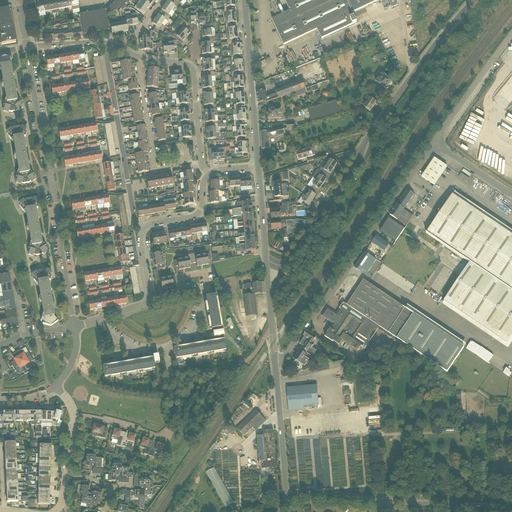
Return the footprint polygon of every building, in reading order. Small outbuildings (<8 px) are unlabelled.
[(59,10),(65,8),(63,0),(57,1),(59,10)] [(70,0),(63,0),(65,8),(71,7),(72,7),(70,0)] [(79,9),(77,0),(70,0),(72,7),(71,7),(72,11),(79,9)] [(80,17),(83,34),(109,29),(107,16),(126,3),(124,0),(116,0),(106,10),(80,14),(80,15),(80,17)] [(284,0),(290,11),(272,19),(284,45),(317,29),(322,39),(357,22),(353,13),(349,5),(347,0),(284,0)] [(347,0),(349,5),(353,13),(380,0),(347,0)] [(59,10),(57,1),(50,2),(52,11),(52,14),(59,13),(59,10)] [(150,5),(143,1),(140,5),(147,10),(150,5)] [(167,1),(164,6),(171,10),(174,6),(176,8),(178,5),(173,1),(171,4),(167,1)] [(230,6),(235,6),(234,1),(226,1),(226,7),(224,7),(224,10),(230,9),(230,6)] [(45,12),(52,11),(50,2),(44,3),(45,12)] [(44,3),(37,5),(38,13),(45,12),(44,3)] [(140,5),(137,10),(143,14),(147,10),(140,5)] [(168,15),(171,10),(164,6),(161,10),(165,13),(164,15),(169,19),(170,16),(168,15)] [(236,17),(235,12),(230,12),(230,9),(224,10),(222,10),(222,13),(223,13),(224,18),(225,18),(236,17)] [(0,44),(1,44),(1,45),(15,43),(10,12),(0,14),(0,44)] [(205,25),(205,23),(208,22),(208,17),(207,17),(204,17),(204,16),(199,16),(198,13),(195,13),(196,15),(196,20),(199,20),(199,26),(205,25)] [(168,22),(167,21),(169,19),(164,15),(162,17),(158,15),(155,19),(162,24),(165,26),(168,22)] [(188,24),(183,20),(181,17),(179,20),(182,22),(187,26),(188,24)] [(231,23),(236,22),(236,17),(225,18),(225,23),(225,26),(231,26),(231,23)] [(156,26),(154,29),(159,32),(161,30),(159,28),(162,24),(155,19),(152,23),(156,26)] [(183,28),(180,32),(187,38),(190,34),(185,29),(187,26),(182,22),(180,24),(183,28)] [(237,33),(237,28),(232,29),(231,26),(225,26),(226,29),(228,29),(228,34),(237,33)] [(215,39),(220,39),(220,34),(215,35),(214,29),(212,28),(206,28),(207,31),(202,32),(202,37),(208,37),(209,40),(215,39)] [(62,32),(63,38),(64,39),(73,37),(72,31),(72,30),(63,32),(62,32)] [(81,30),(72,31),(73,37),(73,38),(82,36),(81,30)] [(178,30),(174,34),(172,36),(177,40),(179,38),(183,42),(187,38),(180,32),(178,30)] [(53,33),(54,38),(54,39),(63,38),(62,32),(63,32),(63,31),(53,33)] [(45,40),(54,38),(53,33),(53,32),(44,33),(45,40)] [(233,39),(237,39),(237,33),(228,34),(225,34),(226,38),(227,39),(226,40),(227,43),(233,42),(233,39)] [(149,44),(149,41),(151,41),(151,36),(142,37),(142,39),(139,39),(140,45),(149,44)] [(212,44),(211,44),(210,44),(210,43),(215,42),(215,39),(209,40),(209,43),(201,43),(201,49),(211,48),(212,47),(213,47),(213,46),(213,45),(213,44),(212,44)] [(168,45),(169,54),(175,54),(174,48),(177,47),(177,42),(176,41),(173,41),(174,44),(168,45)] [(163,54),(169,54),(168,45),(163,45),(162,42),(159,42),(159,43),(160,49),(163,48),(163,54)] [(227,43),(221,43),(221,46),(229,45),(230,50),(241,50),(241,44),(233,45),(233,42),(227,43)] [(218,56),(217,53),(214,53),(213,48),(211,48),(201,49),(202,55),(208,54),(208,57),(215,56),(218,56)] [(237,55),(242,55),(241,50),(230,50),(230,56),(231,56),(231,59),(237,58),(237,55)] [(0,65),(10,64),(12,59),(5,57),(5,56),(2,57),(0,58),(0,65)] [(208,60),(202,60),(203,66),(212,65),(215,65),(215,56),(208,57),(208,60)] [(43,69),(44,69),(48,68),(48,69),(54,68),(54,67),(52,57),(46,58),(46,59),(42,60),(43,64),(42,65),(43,69)] [(243,66),(242,61),(237,61),(237,58),(231,59),(231,62),(230,62),(230,67),(234,67),(243,66)] [(121,69),(122,69),(131,67),(133,67),(133,65),(131,65),(130,60),(123,62),(121,62),(121,65),(120,65),(121,69)] [(0,69),(1,71),(3,81),(2,81),(1,85),(1,86),(4,89),(5,88),(6,99),(5,99),(4,102),(6,103),(6,104),(17,102),(17,101),(16,101),(15,93),(16,93),(16,90),(14,89),(12,77),(14,75),(12,72),(11,73),(10,65),(10,64),(0,65),(0,69)] [(203,66),(203,71),(209,71),(209,74),(216,73),(216,70),(212,71),(212,65),(203,66)] [(237,72),(243,71),(243,66),(234,67),(234,72),(231,72),(231,75),(237,74),(237,72)] [(183,84),(186,84),(185,78),(182,78),(182,71),(176,72),(177,84),(183,83),(183,84)] [(176,72),(171,72),(171,81),(168,81),(169,89),(177,88),(177,84),(176,72)] [(388,79),(388,78),(384,75),(384,76),(381,74),(380,72),(377,76),(378,78),(376,80),(379,82),(378,84),(380,85),(379,86),(381,88),(382,86),(386,89),(391,81),(388,79)] [(123,77),(122,77),(123,81),(128,80),(135,79),(135,78),(133,78),(133,73),(123,75),(123,77)] [(210,77),(202,77),(202,83),(211,82),(211,77),(216,76),(216,73),(209,74),(210,77)] [(243,82),(242,77),(237,77),(237,74),(231,75),(231,78),(230,78),(231,83),(234,83),(243,82)] [(83,89),(90,88),(88,78),(81,79),(82,82),(83,89)] [(266,91),(257,92),(258,103),(267,102),(295,92),(303,89),(306,88),(303,81),(276,91),(277,94),(267,98),(266,91)] [(202,83),(202,89),(209,88),(209,91),(215,90),(215,87),(212,88),(211,82),(202,83)] [(238,88),(243,88),(243,82),(234,83),(235,88),(232,88),(233,91),(238,91),(238,88)] [(103,90),(99,90),(91,92),(92,99),(101,97),(104,97),(104,95),(103,90)] [(175,94),(176,94),(176,99),(179,99),(188,98),(188,93),(182,93),(181,90),(174,91),(174,93),(175,94)] [(209,94),(203,94),(203,100),(213,99),(212,94),(216,93),(215,90),(209,91),(209,94)] [(244,99),(244,93),(239,94),(238,91),(233,91),(233,94),(233,100),(236,100),(236,99),(244,99)] [(136,92),(127,94),(128,97),(130,97),(131,102),(138,101),(138,98),(139,98),(139,95),(136,95),(136,92)] [(372,99),(374,96),(369,92),(365,98),(368,100),(364,107),(370,111),(377,102),(372,99)] [(93,106),(102,104),(101,97),(92,99),(93,106)] [(182,104),(189,104),(188,98),(179,99),(179,104),(175,105),(176,105),(176,108),(182,107),(182,104)] [(203,100),(204,105),(210,105),(210,108),(217,107),(217,104),(213,105),(213,99),(203,100)] [(240,104),(245,104),(244,99),(236,99),(236,100),(236,105),(234,105),(234,108),(240,107),(240,104)] [(4,102),(3,106),(2,109),(4,109),(3,112),(9,113),(9,112),(11,112),(16,111),(18,110),(19,111),(23,108),(22,106),(23,105),(21,103),(21,102),(19,100),(18,100),(17,101),(17,102),(6,104),(6,103),(4,102)] [(308,109),(311,122),(341,114),(337,100),(308,109)] [(94,113),(103,111),(104,111),(103,104),(102,104),(93,106),(94,113)] [(190,115),(189,110),(182,110),(182,107),(176,108),(176,111),(179,110),(180,116),(190,115)] [(217,116),(217,110),(217,107),(210,108),(210,111),(204,111),(205,117),(217,116)] [(245,115),(245,110),(240,110),(240,107),(234,108),(234,111),(233,111),(233,116),(245,115)] [(272,107),(272,108),(270,108),(270,113),(268,114),(269,119),(278,119),(278,114),(281,114),(281,107),(277,107),(272,107)] [(95,120),(104,118),(103,111),(94,113),(95,120)] [(184,121),(190,121),(190,115),(180,116),(180,121),(177,122),(177,125),(184,124),(184,121)] [(239,121),(246,120),(245,115),(233,116),(234,124),(240,124),(239,121)] [(205,117),(205,122),(211,122),(212,125),(218,124),(221,124),(220,121),(218,121),(217,116),(205,117)] [(190,127),(184,127),(184,124),(177,125),(177,128),(181,127),(181,133),(191,132),(190,127)] [(212,128),(206,128),(206,134),(219,133),(218,124),(212,125),(212,128)] [(245,131),(245,126),(240,127),(240,124),(234,124),(234,127),(233,127),(234,132),(237,132),(245,131)] [(23,136),(25,137),(26,134),(27,130),(26,130),(26,128),(21,126),(21,127),(19,127),(13,128),(12,129),(11,128),(7,131),(8,133),(7,134),(9,137),(11,139),(13,142),(12,138),(23,136)] [(268,129),(268,132),(261,132),(262,149),(270,149),(269,138),(276,136),(276,137),(286,134),(283,127),(274,129),(268,129)] [(241,137),(246,137),(245,131),(237,132),(237,137),(235,138),(235,141),(241,140),(241,137)] [(182,138),(178,139),(179,142),(186,141),(185,138),(191,138),(191,132),(181,133),(182,138)] [(206,134),(207,139),(213,139),(213,142),(220,141),(219,133),(206,134)] [(23,137),(23,136),(12,138),(13,142),(14,142),(16,152),(15,153),(14,156),(14,157),(16,160),(17,160),(19,170),(18,170),(19,176),(30,173),(29,173),(27,165),(28,165),(29,162),(27,161),(25,148),(26,147),(24,144),(23,137)] [(247,148),(246,143),(241,143),(241,140),(235,141),(235,144),(234,144),(235,149),(238,149),(247,148)] [(217,148),(209,149),(209,156),(212,155),(213,161),(218,161),(217,148)] [(226,148),(217,148),(218,161),(224,160),(223,154),(226,154),(226,148)] [(238,149),(238,154),(236,154),(236,157),(242,156),(242,153),(247,153),(247,148),(238,149)] [(299,160),(313,156),(315,155),(313,148),(310,149),(310,148),(296,152),(299,160)] [(140,154),(135,154),(136,161),(147,159),(146,154),(147,154),(147,152),(140,154)] [(338,166),(340,162),(333,157),(331,160),(331,159),(327,164),(334,169),(336,165),(338,166)] [(434,185),(447,166),(434,158),(422,177),(434,185)] [(137,167),(148,165),(147,160),(148,160),(148,159),(147,159),(136,161),(137,167)] [(110,163),(103,164),(104,171),(111,170),(110,163)] [(327,164),(325,163),(319,171),(323,173),(330,178),(332,174),(331,173),(334,169),(327,164)] [(148,166),(150,166),(149,165),(148,165),(137,167),(138,173),(149,171),(148,166)] [(21,185),(21,184),(23,184),(29,183),(30,182),(31,183),(36,180),(34,178),(35,177),(33,174),(31,172),(30,173),(19,176),(18,170),(17,174),(16,177),(15,181),(16,181),(16,183),(21,185)] [(113,177),(111,170),(104,171),(105,178),(113,177)] [(173,185),(171,172),(170,173),(170,174),(165,175),(167,186),(173,185)] [(327,181),(330,178),(323,173),(321,176),(320,175),(317,180),(323,185),(326,181),(327,181)] [(153,176),(151,176),(151,178),(146,178),(148,189),(155,188),(153,177),(153,176)] [(114,183),(113,177),(105,178),(107,185),(114,183)] [(320,189),(323,185),(317,180),(313,185),(314,186),(312,188),(312,189),(319,193),(322,189),(320,189)] [(281,181),(272,182),(273,187),(274,186),(275,191),(287,190),(287,184),(281,184),(281,181)] [(107,185),(108,191),(115,190),(114,183),(107,185)] [(316,197),(319,193),(312,189),(312,188),(309,186),(304,195),(313,200),(315,196),(316,197)] [(390,215),(397,220),(414,194),(407,189),(390,215)] [(273,196),(274,201),(282,200),(282,197),(289,196),(288,192),(287,192),(287,190),(275,191),(275,196),(273,196)] [(298,203),(308,209),(311,205),(310,204),(313,200),(304,195),(298,203)] [(470,263),(464,271),(444,301),(507,343),(511,335),(511,235),(452,195),(426,233),(470,263)] [(39,205),(40,202),(38,202),(39,199),(34,198),(33,199),(32,198),(26,199),(24,201),(24,199),(19,203),(21,205),(19,206),(21,208),(23,211),(26,214),(25,210),(25,209),(36,207),(36,208),(38,209),(39,205)] [(233,209),(251,208),(251,202),(249,202),(248,198),(241,199),(242,202),(242,205),(233,206),(233,209)] [(287,214),(287,216),(294,215),(293,206),(290,206),(287,207),(280,207),(280,211),(271,212),(272,219),(281,218),(280,214),(287,214)] [(30,232),(31,242),(30,242),(31,247),(42,245),(41,244),(40,237),(41,237),(41,233),(39,233),(37,220),(39,219),(37,216),(36,216),(35,208),(36,208),(36,207),(25,209),(25,210),(26,214),(28,224),(27,224),(26,228),(26,229),(29,232),(30,232)] [(251,208),(233,209),(233,217),(243,216),(252,215),(251,208)] [(243,216),(243,219),(237,220),(237,224),(253,222),(252,215),(243,216)] [(404,229),(389,218),(380,231),(391,239),(393,236),(398,239),(404,229)] [(271,223),(272,229),(281,229),(281,224),(286,224),(286,220),(278,221),(278,222),(271,223)] [(284,235),(284,238),(290,238),(293,237),(294,235),(294,229),(297,228),(296,224),(296,220),(286,220),(286,224),(287,235),(284,235)] [(102,234),(108,233),(107,223),(100,224),(101,226),(102,234)] [(82,226),(82,230),(84,237),(90,236),(88,228),(88,225),(82,226)] [(239,238),(254,237),(253,229),(244,230),(244,234),(239,234),(239,238)] [(158,234),(160,244),(166,243),(165,233),(160,234),(159,232),(158,232),(158,234)] [(154,245),(160,244),(158,234),(153,235),(153,233),(152,233),(154,245)] [(123,235),(115,236),(117,243),(124,242),(123,235)] [(376,235),(372,242),(385,251),(389,244),(376,235)] [(254,237),(239,238),(235,238),(236,246),(239,245),(239,241),(245,241),(245,244),(254,244),(254,237)] [(29,246),(28,249),(27,252),(29,253),(28,255),(33,257),(34,255),(36,256),(41,255),(43,254),(43,255),(48,252),(47,250),(48,249),(46,246),(44,243),(42,245),(31,247),(30,242),(29,246)] [(237,252),(255,250),(254,244),(245,244),(239,245),(236,246),(237,252)] [(126,255),(125,248),(118,249),(119,257),(126,255)] [(161,250),(155,250),(156,254),(152,255),(154,267),(158,266),(159,269),(165,268),(164,265),(162,253),(161,250)] [(361,272),(363,270),(367,273),(371,267),(373,264),(376,260),(365,252),(354,268),(361,272)] [(119,257),(120,263),(130,262),(128,254),(126,255),(119,257)] [(188,255),(188,258),(189,264),(190,264),(196,263),(195,257),(194,254),(191,254),(188,255)] [(206,254),(195,257),(196,263),(197,267),(208,264),(208,260),(211,260),(210,254),(206,254)] [(219,262),(226,260),(225,256),(219,257),(218,254),(212,254),(213,263),(219,262)] [(188,258),(177,260),(174,261),(175,267),(178,266),(179,270),(190,268),(190,264),(189,264),(188,258)] [(123,278),(121,268),(115,269),(116,276),(116,280),(123,278)] [(46,271),(44,270),(38,271),(37,272),(36,271),(32,274),(33,276),(32,277),(34,280),(35,283),(36,282),(36,281),(47,279),(47,280),(48,279),(50,280),(51,277),(52,274),(51,273),(51,271),(46,269),(46,271)] [(0,275),(0,280),(1,285),(11,283),(9,274),(0,275)] [(162,289),(174,287),(173,283),(176,282),(175,276),(172,277),(160,279),(162,289)] [(53,308),(54,305),(52,304),(51,302),(50,294),(49,292),(51,290),(49,288),(47,280),(47,279),(36,281),(36,282),(35,283),(36,283),(38,286),(39,286),(41,296),(40,296),(39,300),(39,301),(41,304),(42,303),(44,314),(43,314),(42,317),(42,318),(43,318),(43,319),(54,317),(54,316),(53,313),(52,308),(53,308)] [(464,348),(364,280),(347,305),(380,327),(379,329),(380,330),(388,335),(387,336),(388,337),(389,336),(390,337),(389,338),(390,339),(391,338),(393,336),(405,344),(447,372),(464,348)] [(255,294),(263,294),(266,293),(265,282),(262,283),(253,284),(253,286),(252,287),(251,284),(244,285),(245,289),(246,289),(247,295),(244,295),(246,317),(256,316),(255,304),(256,303),(255,294)] [(1,285),(0,284),(0,293),(12,292),(11,283),(1,285)] [(0,302),(14,300),(12,292),(0,293),(0,302)] [(121,305),(119,297),(119,295),(113,296),(113,298),(114,306),(121,305)] [(211,330),(221,328),(215,299),(217,298),(216,295),(206,297),(211,330)] [(96,309),(102,308),(101,300),(100,298),(94,299),(94,301),(96,309)] [(0,308),(5,308),(5,311),(15,309),(14,300),(0,302),(0,308)] [(330,328),(325,337),(333,342),(333,341),(340,345),(343,341),(358,351),(359,349),(361,351),(365,349),(379,329),(380,327),(347,305),(343,303),(339,308),(339,309),(336,313),(327,307),(322,316),(333,324),(330,328)] [(17,318),(15,309),(5,311),(7,320),(17,318)] [(49,326),(52,326),(52,325),(58,321),(54,316),(54,317),(43,319),(43,318),(42,318),(41,321),(43,321),(43,324),(49,326)] [(0,324),(0,330),(1,330),(0,327),(2,326),(2,330),(8,329),(18,327),(17,318),(7,320),(1,321),(1,324),(0,324)] [(309,353),(310,352),(317,357),(319,354),(316,352),(317,349),(313,347),(314,345),(312,343),(317,337),(310,333),(310,332),(307,330),(303,336),(304,337),(299,344),(303,346),(302,348),(307,352),(309,353)] [(226,350),(224,339),(179,347),(177,348),(174,348),(174,349),(175,359),(176,359),(226,350)] [(465,347),(502,373),(505,369),(507,371),(510,367),(469,340),(465,347)] [(384,349),(382,344),(373,349),(376,354),(384,349)] [(302,348),(300,351),(294,359),(296,360),(293,364),(299,368),(302,364),(305,367),(309,360),(308,359),(310,356),(306,353),(307,352),(302,348)] [(21,349),(16,352),(21,361),(30,356),(29,353),(25,354),(24,354),(21,349)] [(14,361),(10,363),(11,363),(8,365),(10,368),(12,366),(21,361),(16,352),(11,355),(14,360),(14,361)] [(105,377),(136,372),(136,375),(139,374),(138,371),(155,368),(154,363),(159,363),(158,355),(153,356),(153,357),(108,365),(103,366),(103,367),(104,377),(105,377)] [(30,368),(32,366),(33,364),(31,362),(33,361),(30,356),(21,361),(27,370),(30,368)] [(12,366),(15,371),(20,368),(22,369),(25,374),(28,373),(27,370),(21,361),(12,366)] [(317,385),(287,388),(289,412),(304,410),(303,406),(319,405),(317,385)] [(255,431),(266,421),(256,410),(237,429),(244,436),(253,428),(255,431)] [(56,411),(56,412),(52,412),(52,421),(52,424),(52,425),(53,426),(56,427),(58,420),(60,421),(62,413),(56,411)] [(94,425),(92,432),(91,436),(105,439),(107,431),(103,430),(104,427),(94,425)] [(111,443),(116,444),(116,445),(121,447),(124,434),(120,433),(120,431),(115,430),(113,436),(112,435),(111,439),(112,439),(111,443)] [(262,461),(276,460),(273,430),(263,431),(263,436),(257,436),(259,462),(262,462),(262,461)] [(121,447),(125,448),(125,449),(131,450),(132,445),(134,445),(135,442),(133,441),(135,435),(129,434),(129,436),(124,434),(121,447)] [(148,456),(153,444),(148,442),(149,440),(144,438),(141,444),(140,444),(139,447),(145,449),(144,454),(148,456)] [(157,445),(153,444),(148,456),(153,457),(155,453),(161,455),(162,452),(161,451),(163,445),(158,443),(157,445)] [(96,455),(86,454),(86,462),(92,462),(92,464),(96,464),(96,458),(96,455)] [(93,468),(103,469),(103,459),(96,458),(96,464),(92,464),(92,467),(93,467),(93,468)] [(262,461),(262,462),(263,468),(277,467),(277,460),(276,460),(262,461)] [(92,462),(86,462),(82,462),(82,472),(90,472),(90,467),(92,467),(92,464),(92,462)] [(112,464),(112,471),(118,471),(118,473),(122,473),(122,467),(122,464),(112,464)] [(120,477),(129,478),(133,478),(133,474),(129,473),(129,468),(122,467),(122,473),(118,473),(118,475),(116,475),(116,476),(120,476),(120,477)] [(233,503),(216,467),(207,471),(224,507),(233,503)] [(108,481),(116,481),(116,476),(116,475),(118,475),(118,473),(118,471),(112,471),(108,471),(108,481)] [(149,478),(139,477),(139,487),(140,487),(140,489),(143,489),(143,485),(153,486),(153,478),(153,477),(152,476),(151,476),(150,476),(149,477),(149,478)] [(89,487),(81,485),(79,495),(83,496),(88,497),(89,495),(90,492),(88,492),(89,487)] [(145,489),(145,495),(152,496),(153,486),(143,485),(143,489),(145,489)] [(140,491),(135,490),(135,498),(144,499),(145,495),(145,489),(143,489),(140,489),(140,491)] [(129,507),(130,502),(130,491),(125,491),(125,501),(124,506),(119,504),(117,511),(127,511),(128,510),(129,507)] [(91,502),(99,503),(101,494),(92,492),(91,493),(90,492),(89,495),(93,496),(91,502)] [(93,496),(89,495),(88,497),(83,496),(80,506),(90,508),(91,505),(91,502),(93,496)] [(21,497),(18,497),(7,498),(7,502),(11,502),(11,506),(19,507),(18,501),(21,501),(21,497)]
